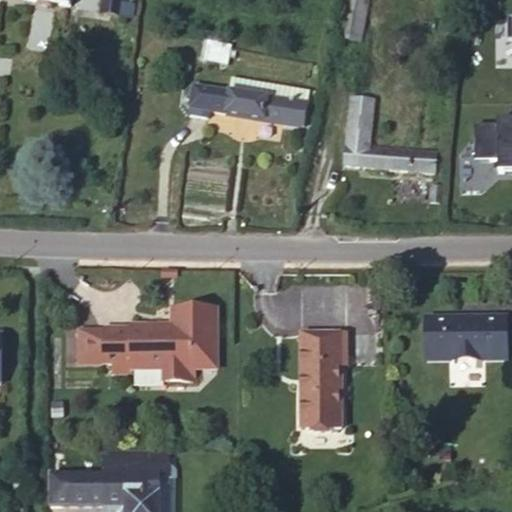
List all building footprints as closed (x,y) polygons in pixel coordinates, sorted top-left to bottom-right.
[(122,15),(124,0),(103,0),(102,12),(122,15)] [(369,0),(346,0),(339,39),(362,43),(369,0)] [(227,66),(230,52),(210,48),(208,62),(227,66)] [(264,99),(267,85),(239,81),(237,95),(264,99)] [(311,92),(267,85),(264,99),(308,107),(311,92)] [(308,107),(264,99),(237,95),(195,88),(190,117),(208,120),(210,112),(304,128),(308,107)] [(374,102),(352,100),(345,167),(437,175),(439,154),(369,149),(374,102)] [(511,115),(495,115),(495,123),(476,123),(476,159),(497,159),(497,168),(511,167),(511,115)] [(131,329),(103,330),(103,333),(103,366),(113,366),(113,376),(133,376),(133,370),(165,370),(165,383),(196,383),(196,370),(216,370),(216,310),(173,310),(173,331),(160,331),(160,327),(131,327),(131,329)] [(457,320),(427,320),(427,362),(450,362),(450,357),(485,357),(485,362),(507,362),(507,319),(477,319),(477,323),(457,324),(457,320)] [(103,333),(84,333),(83,366),(103,366),(103,333)] [(347,335),(301,335),(301,430),(342,431),(342,355),(347,355),(347,335)] [(90,508),(52,508),(51,511),(169,511),(170,451),(108,451),(108,465),(160,465),(161,476),(160,511),(126,511),(126,504),(121,500),(107,500),(107,508),(90,508)] [(108,465),(108,476),(161,476),(160,465),(108,465)] [(52,508),(90,508),(89,476),(51,476),(52,508)] [(89,476),(90,508),(107,508),(107,500),(121,500),(126,504),(126,511),(160,511),(161,476),(108,476),(89,476)]
